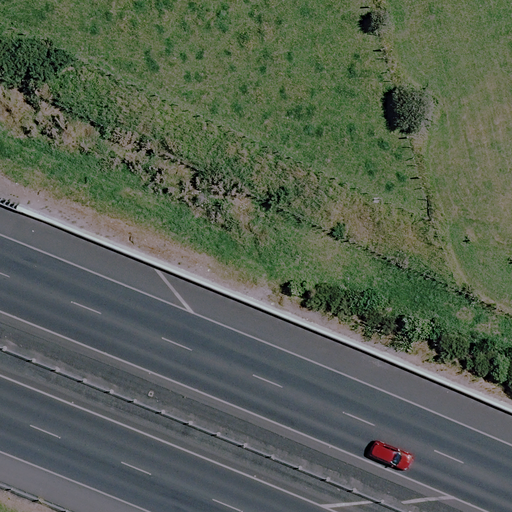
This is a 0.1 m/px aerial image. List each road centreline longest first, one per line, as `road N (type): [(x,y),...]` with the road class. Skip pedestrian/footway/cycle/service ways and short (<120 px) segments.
road 1 (motorway): [(0,284),(511,491)]
road 2 (motorway): [(222,511),(0,421)]
